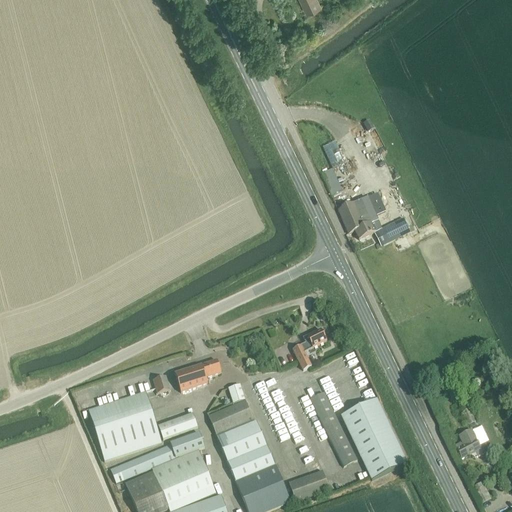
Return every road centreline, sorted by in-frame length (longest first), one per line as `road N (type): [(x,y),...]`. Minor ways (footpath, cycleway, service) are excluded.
road 1 (unclassified): [(0,411),(335,253)]
road 2 (secondary): [(459,511),(335,253)]
road 3 (secondary): [(335,253),(213,0)]
road 4 (unknown): [(247,381),(283,381),(319,457),(312,471),(294,472),(266,426)]
road 5 (unknown): [(237,380),(204,394),(198,415),(237,511)]
